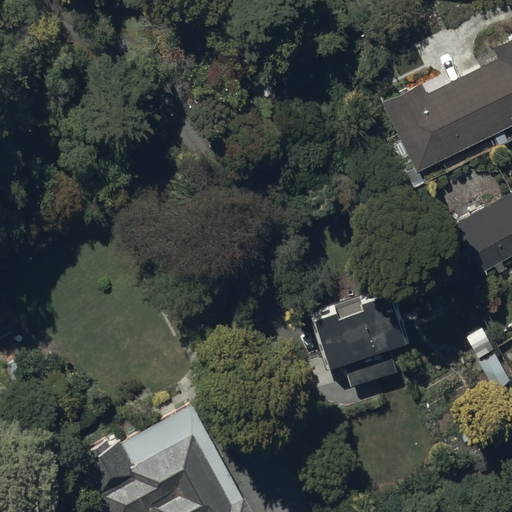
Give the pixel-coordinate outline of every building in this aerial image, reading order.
[(511,117),(511,37),(499,44),(506,57),(425,96),(419,84),(387,99),(417,162),(511,117)] [(483,268),(511,251),(511,191),(457,222),(483,268)] [(401,334),(385,283),(308,306),(323,359),(337,354),(344,377),(391,363),(384,339),(401,334)] [(507,373),(493,346),(478,354),(492,381),(507,373)] [(250,511),(194,406),(86,463),(112,511),(250,511)]
